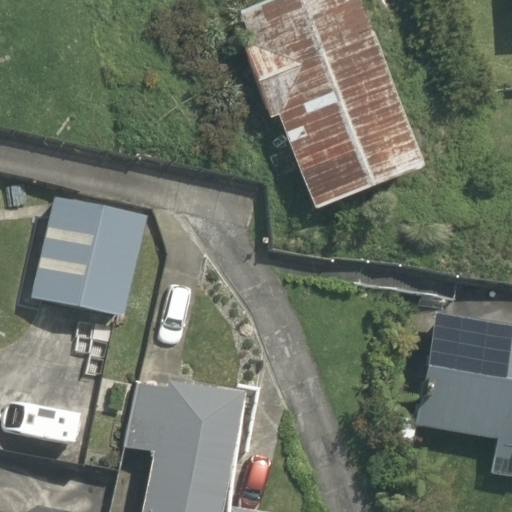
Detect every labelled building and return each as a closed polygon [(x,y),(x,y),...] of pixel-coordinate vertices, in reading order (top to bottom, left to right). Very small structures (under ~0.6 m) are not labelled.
[(427,176),(358,0),(288,0),(240,17),(253,52),(245,55),(272,124),(279,121),(317,215),(427,176)] [(149,223),(56,201),(32,302),(126,324),(149,223)] [(511,330),(435,315),(415,429),(498,445),(492,477),(511,481),(511,330)] [(245,511),(225,508),(247,399),(168,386),(167,393),(138,387),(125,450),(155,457),(144,511),(245,511)] [(79,421),(17,410),(9,455),(71,466),(79,421)]
